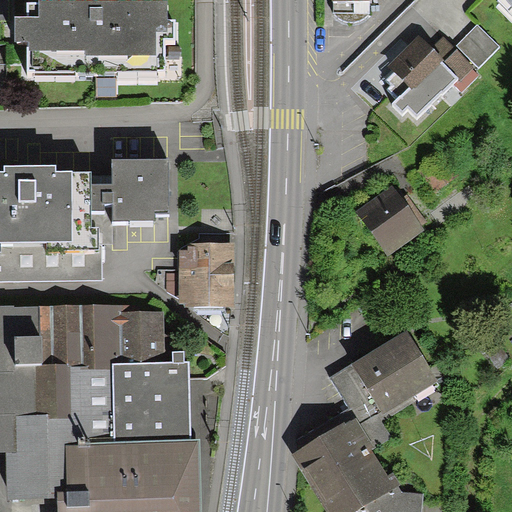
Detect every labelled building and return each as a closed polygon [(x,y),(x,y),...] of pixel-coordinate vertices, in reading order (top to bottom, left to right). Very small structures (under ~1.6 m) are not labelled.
[(324,0),(324,30),(362,30),(362,19),(387,19),(386,0),(324,0)] [(511,0),(488,0),(510,22),(511,20),(511,0)] [(26,11),(26,27),(14,27),(14,51),(26,51),(26,82),(162,81),(162,48),(172,48),(172,30),(163,30),(163,10),(92,11),(26,11)] [(414,48),(383,78),(410,108),(422,98),(440,117),(496,63),(470,37),(447,59),(432,46),(422,55),(414,48)] [(108,189),(92,189),(92,211),(109,211),(109,227),(163,228),(164,167),(108,165),(108,189)] [(0,176),(0,247),(92,248),(92,211),(92,189),(92,177),(0,176)] [(388,202),(351,226),(382,267),(418,244),(388,202)] [(223,256),(178,257),(180,320),(225,319),(223,256)] [(126,310),(0,312),(0,453),(9,453),(10,504),(57,503),(57,511),(201,511),(200,445),(191,445),(189,365),(184,365),(183,356),(173,356),(173,365),(156,366),(155,317),(126,318),(126,310)] [(406,334),(338,371),(370,428),(437,391),(406,334)] [(379,450),(360,419),(297,459),(330,511),(368,511),(404,489),(407,488),(398,474),(393,477),(377,452),(379,450)] [(406,492),(404,489),(368,511),(383,511),(384,511),(427,511),(430,494),(406,492)]
